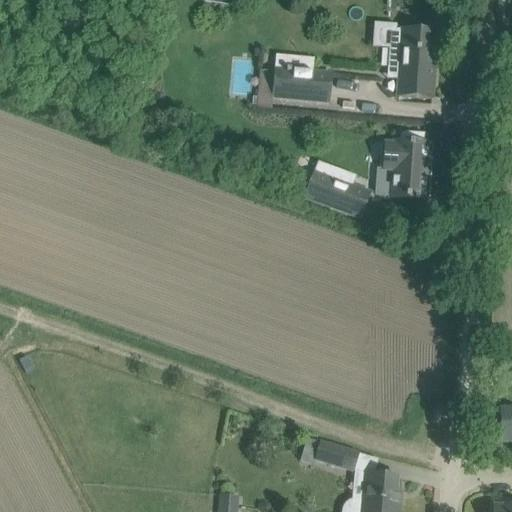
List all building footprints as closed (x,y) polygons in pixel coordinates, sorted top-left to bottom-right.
[(433,33),(433,27),(417,26),(417,32),(396,30),(394,50),(389,49),(387,69),(393,69),(392,80),(397,81),(396,97),(432,100),(437,33),(433,33)] [(232,58),(232,94),(248,94),(249,59),(232,58)] [(290,72),(290,70),(286,70),(286,71),(274,70),(272,98),(329,104),(331,76),(312,74),(290,72)] [(423,145),(424,135),(400,133),(399,143),(393,143),(393,145),(385,145),(381,145),(379,170),(383,171),(391,172),(389,199),(393,199),(393,205),(421,207),(421,201),(425,201),(429,145),(423,145)] [(369,195),(351,188),(314,174),(304,199),(360,220),(369,195)] [(511,410),(501,411),(502,443),(511,442),(511,410)] [(320,443),(315,461),(352,472),(357,455),(320,443)] [(397,478),(364,475),(362,502),(351,501),(349,501),(345,504),(342,508),(341,511),(399,511),(400,500),(401,492),(396,491),(397,478)] [(237,511),(239,498),(218,496),(216,511),(237,511)]
